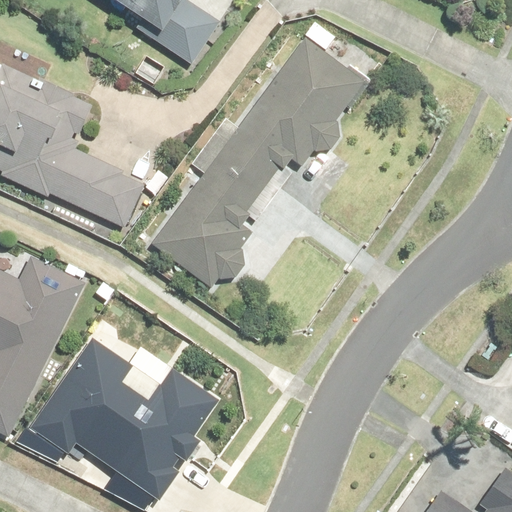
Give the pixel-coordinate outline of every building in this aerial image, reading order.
[(195,0),(120,0),(157,24),(150,34),(196,64),(223,23),(193,4),(195,0)] [(235,114),(200,164),(211,172),(159,245),(218,287),(225,277),(226,278),(228,279),(229,279),(230,279),(232,280),(233,280),(235,280),(236,280),(238,279),(239,279),(241,279),(242,278),(243,277),(245,277),(246,276),(247,275),(248,274),(249,273),(250,271),(250,270),(251,269),(252,267),(252,266),(252,265),(253,263),(253,262),(253,260),(252,259),(252,257),(252,256),(251,254),(251,253),(250,252),(249,250),(248,249),(259,234),(252,229),(298,163),(307,170),(322,149),(323,149),(324,149),(326,150),(327,150),(328,150),(329,150),(331,149),(332,149),(333,149),(335,148),(336,148),(337,147),(338,147),(339,146),(340,145),(341,144),(342,143),(342,142),(343,141),(344,139),(344,138),(345,137),(345,136),(345,134),(345,133),(345,132),(345,130),(345,129),(344,128),(344,127),(344,125),(343,124),(342,123),(342,122),(341,121),(370,81),(307,39),(247,122),(235,114)] [(102,113),(0,61),(0,174),(51,200),(54,194),(126,229),(148,185),(83,153),(102,113)] [(0,433),(16,441),(89,280),(35,256),(24,281),(0,270),(0,433)] [(142,310),(121,294),(102,320),(123,335),(142,310)] [(88,332),(31,428),(78,455),(83,447),(169,497),(184,470),(178,466),(187,452),(193,456),(204,437),(201,434),(225,393),(147,348),(139,361),(88,332)] [(460,511),(430,491),(415,511),(511,511),(511,484),(494,472),(472,503),(478,508),(475,511),(460,511)]
